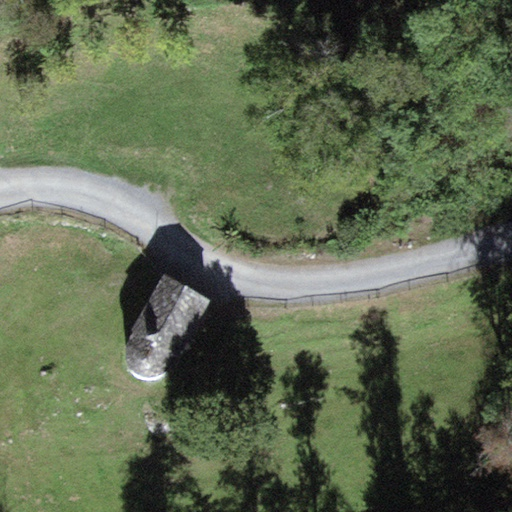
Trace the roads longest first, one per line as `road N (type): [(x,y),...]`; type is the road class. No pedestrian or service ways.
road 1 (track): [(0,201),(44,192),(139,215),(201,259),(307,278),(511,238)]
road 2 (track): [(264,511),(370,397),(413,369),(511,337)]
road 3 (track): [(174,240),(0,355)]
